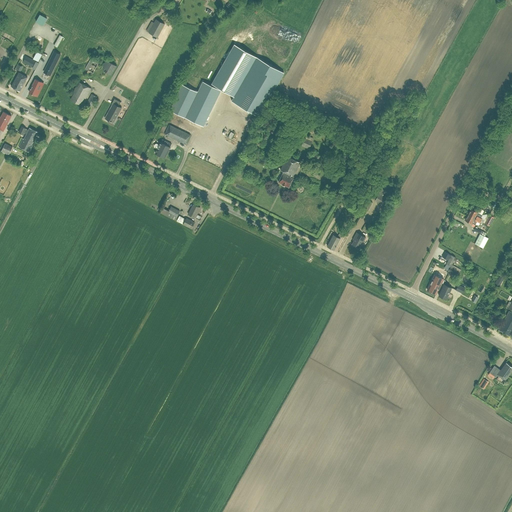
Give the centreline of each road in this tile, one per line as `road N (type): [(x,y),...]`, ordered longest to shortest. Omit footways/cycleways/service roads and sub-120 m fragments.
road 1 (secondary): [(410,297),(80,136)]
road 2 (residential): [(80,136),(143,25),(167,7)]
road 3 (unclassified): [(410,297),(469,180)]
